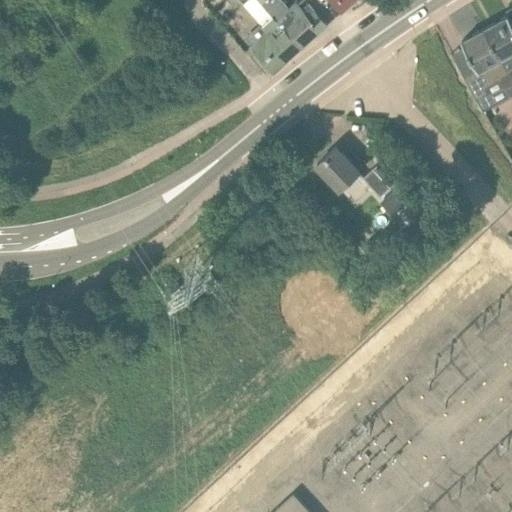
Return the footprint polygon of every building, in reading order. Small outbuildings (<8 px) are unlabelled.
[(245,37),(254,47),(253,48),(272,69),(279,63),(282,66),(301,49),(282,29),(258,0),(223,0),(233,11),(242,4),(260,23),(245,37)] [(258,0),(282,29),(301,49),(327,24),(308,3),(302,9),(297,3),(291,9),(282,0),(258,0)] [(330,0),(341,12),(354,0),(330,0)] [(485,28),(511,76),(511,53),(511,52),(511,20),(509,15),(485,28)] [(510,96),(511,95),(511,76),(485,28),(462,40),(478,69),(464,77),(476,98),(488,92),(485,87),(500,78),(510,96)] [(340,188),(358,171),(336,146),(317,164),(340,188)] [(381,196),(391,187),(373,168),(363,177),(381,196)] [(394,188),(383,199),(397,213),(408,202),(407,201),(394,188)] [(408,202),(397,213),(406,222),(417,212),(408,202)] [(312,511),(293,492),(271,511),(312,511)]
